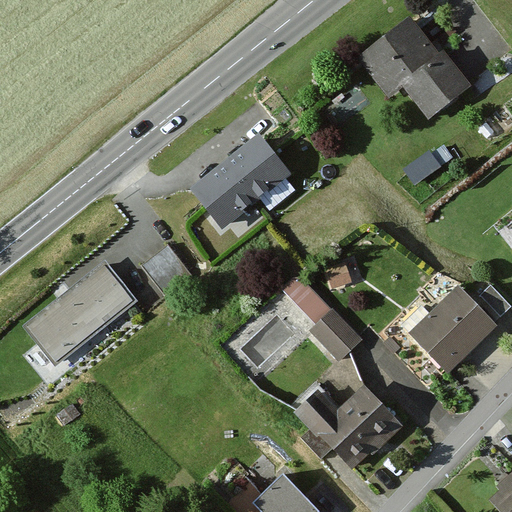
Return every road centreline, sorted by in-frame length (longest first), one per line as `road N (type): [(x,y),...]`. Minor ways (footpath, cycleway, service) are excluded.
road 1 (primary): [(0,251),(315,0)]
road 2 (residential): [(391,511),(511,384)]
